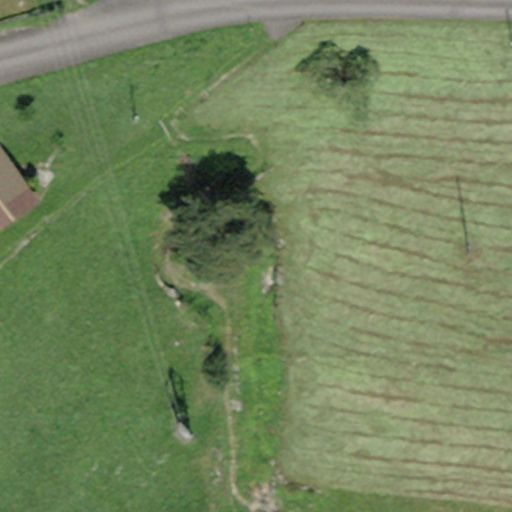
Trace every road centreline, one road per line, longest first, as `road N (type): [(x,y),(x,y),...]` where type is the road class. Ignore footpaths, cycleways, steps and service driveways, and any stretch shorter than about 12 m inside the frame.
road 1 (unclassified): [(0,60),(225,5),(511,4)]
road 2 (track): [(0,249),(149,140)]
